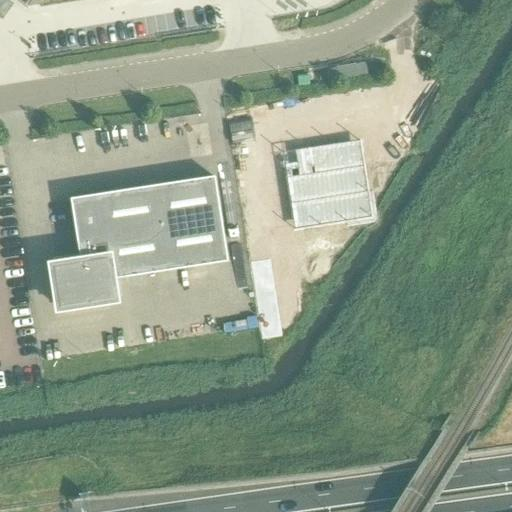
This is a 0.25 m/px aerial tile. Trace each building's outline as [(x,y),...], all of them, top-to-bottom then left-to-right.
[(14,0),(27,9),(33,0),(14,0)] [(439,77),(415,81),(418,99),(442,95),(439,77)] [(360,141),(282,153),(294,232),(346,223),(355,222),(372,219),(370,202),(368,193),(360,141)] [(75,266),(62,268),(62,267),(61,267),(61,268),(54,269),(55,276),(55,277),(56,277),(58,290),(57,290),(58,290),(60,303),(59,303),(59,304),(60,303),(61,310),(68,309),(68,310),(69,310),(68,309),(81,307),(81,308),(82,308),(82,307),(94,305),(94,306),(95,306),(95,305),(107,303),(108,304),(108,303),(115,302),(112,282),(117,281),(228,264),(215,179),(71,201),(79,252),(78,253),(79,254),(80,260),(81,261),(80,262),(80,263),(81,263),(81,265),(75,266),(75,265),(74,265),(75,266)] [(269,261),(251,264),(262,340),(281,337),(269,261)]
